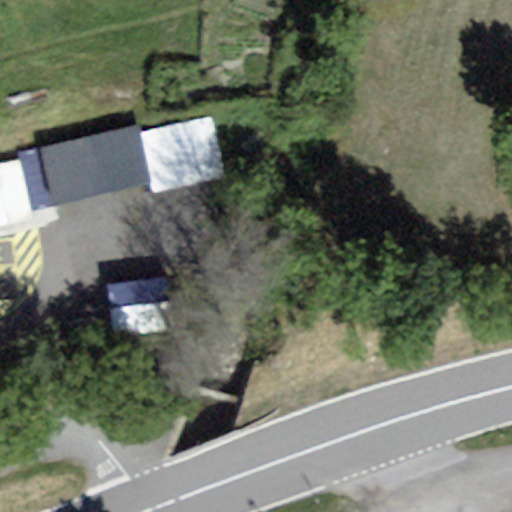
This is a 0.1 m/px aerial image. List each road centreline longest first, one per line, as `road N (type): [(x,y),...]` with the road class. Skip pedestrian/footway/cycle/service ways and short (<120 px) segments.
road 1 (secondary): [(146,511),(420,410),(511,386)]
road 2 (track): [(143,511),(99,437),(66,435),(0,462)]
